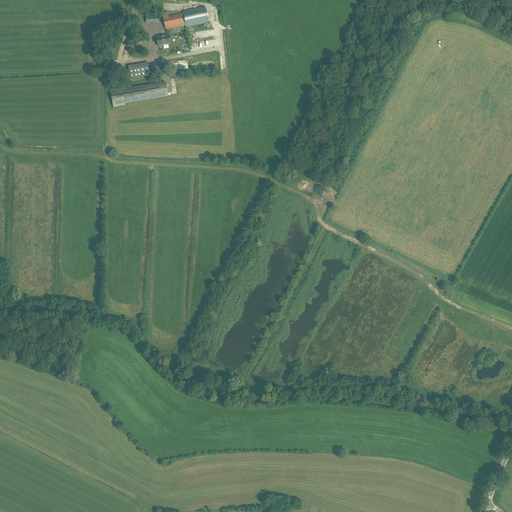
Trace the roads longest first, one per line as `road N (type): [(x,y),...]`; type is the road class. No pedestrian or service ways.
road 1 (track): [(105,158),(259,176),(307,197),(320,222),(416,273),(450,303),(511,328)]
road 2 (track): [(315,175),(385,34),(385,0)]
